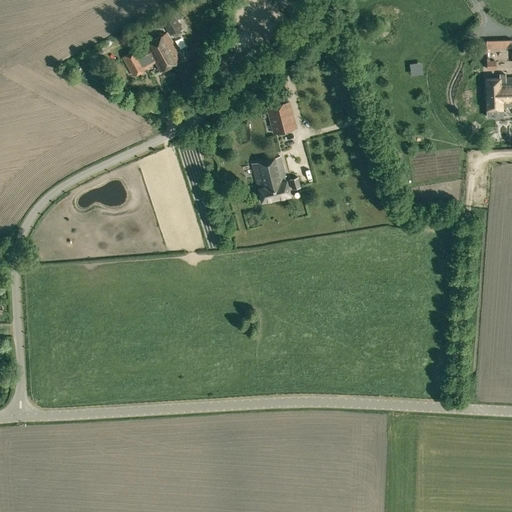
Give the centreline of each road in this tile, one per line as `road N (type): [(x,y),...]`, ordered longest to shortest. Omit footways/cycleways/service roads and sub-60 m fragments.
road 1 (unclassified): [(22,417),(14,278),(32,217),(69,184),(203,113),(328,0)]
road 2 (tertiary): [(22,417),(289,403),(511,414)]
road 3 (unknown): [(304,23),(349,74),(360,107),(351,124),(321,135),(306,131),(280,46)]
